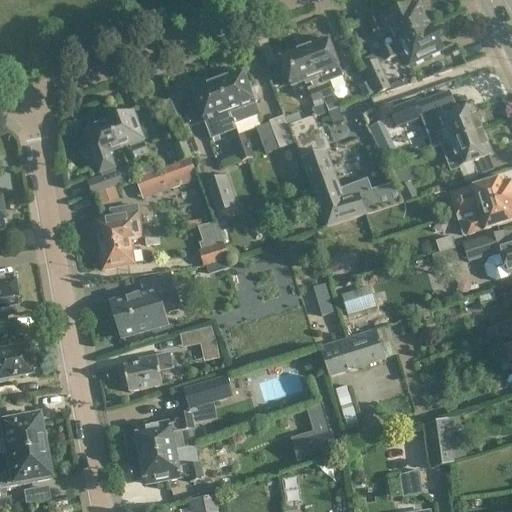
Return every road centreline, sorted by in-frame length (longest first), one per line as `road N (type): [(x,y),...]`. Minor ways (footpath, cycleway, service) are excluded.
road 1 (residential): [(102,511),(29,93)]
road 2 (residential): [(29,93),(278,0)]
